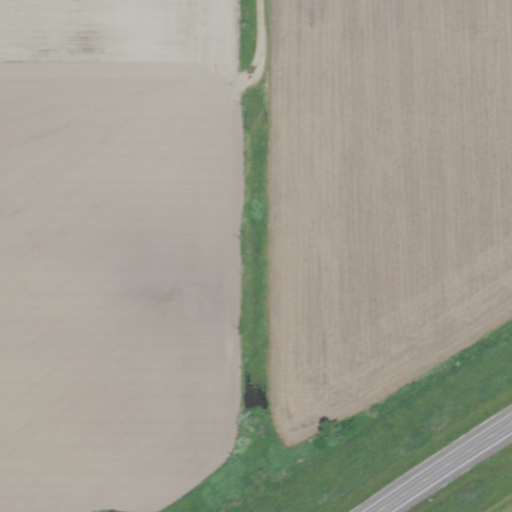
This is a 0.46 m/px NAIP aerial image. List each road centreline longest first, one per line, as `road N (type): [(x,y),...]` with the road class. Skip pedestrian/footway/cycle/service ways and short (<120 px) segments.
road 1 (residential): [(238,458),(239,85),(261,77),(261,0)]
road 2 (primary): [(384,511),(511,429)]
